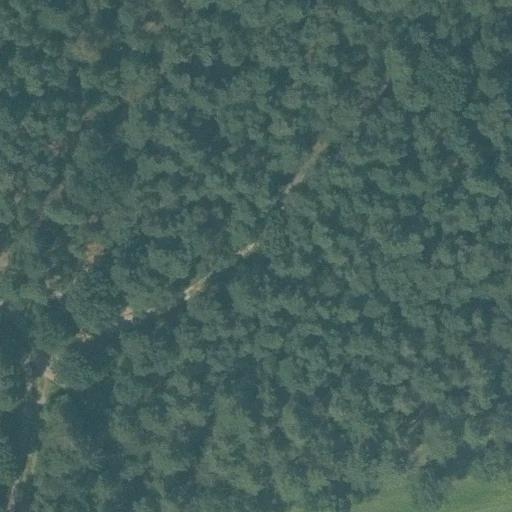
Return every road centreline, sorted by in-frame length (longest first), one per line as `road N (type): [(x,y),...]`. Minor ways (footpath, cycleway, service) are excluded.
road 1 (track): [(37,361),(135,440),(228,477),(292,485),(511,440)]
road 2 (track): [(0,312),(26,339),(41,385),(22,511)]
